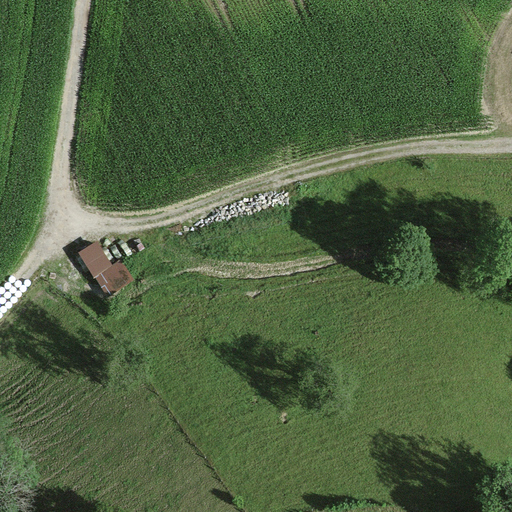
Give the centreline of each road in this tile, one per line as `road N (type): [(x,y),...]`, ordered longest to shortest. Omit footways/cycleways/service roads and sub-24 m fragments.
road 1 (track): [(68,228),(112,228),(348,160),(511,144)]
road 2 (track): [(82,0),(58,181),(68,228),(0,303)]
